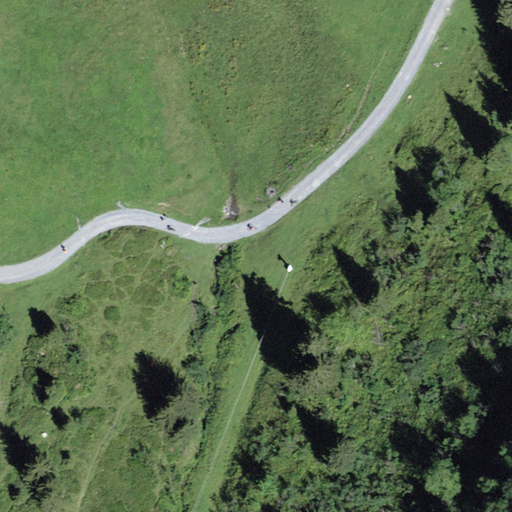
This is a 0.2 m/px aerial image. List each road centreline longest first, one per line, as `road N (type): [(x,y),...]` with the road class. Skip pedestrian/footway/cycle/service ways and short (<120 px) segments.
road 1 (track): [(275,222),(221,239),(125,216),(31,276),(0,283)]
road 2 (track): [(275,222),(398,98),(452,0)]
